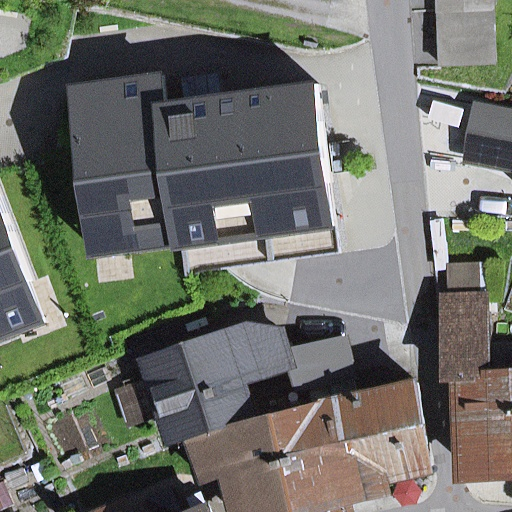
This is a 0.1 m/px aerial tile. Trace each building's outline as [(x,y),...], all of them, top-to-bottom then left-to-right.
[(497,64),(494,0),(439,0),(442,67),(497,64)] [(139,65),(150,127),(200,117),(188,56),(139,65)] [(365,209),(349,120),(200,147),(216,236),(365,209)] [(0,320),(92,294),(91,289),(124,279),(104,210),(0,240),(0,320)] [(470,414),(472,471),(511,470),(511,377),(494,379),(490,297),(451,299),(454,382),(458,382),(459,415),(470,414)] [(245,391),(270,384),(269,374),(250,327),(153,360),(170,418),(216,404),(217,406),(246,396),(245,391)] [(290,356),(285,335),(250,327),(269,374),(293,366),(290,356)] [(345,343),(290,356),(293,366),(300,386),(313,383),(316,394),(320,407),(358,399),(349,358),(345,343)] [(309,511),(390,494),(387,478),(434,468),(419,385),(358,399),(320,407),(279,417),(301,511),(309,511)] [(217,406),(216,404),(170,418),(177,444),(195,438),(253,418),(246,396),(217,406)] [(235,470),(245,511),(301,511),(279,417),(254,423),(253,418),(195,438),(207,480),(235,470)]
